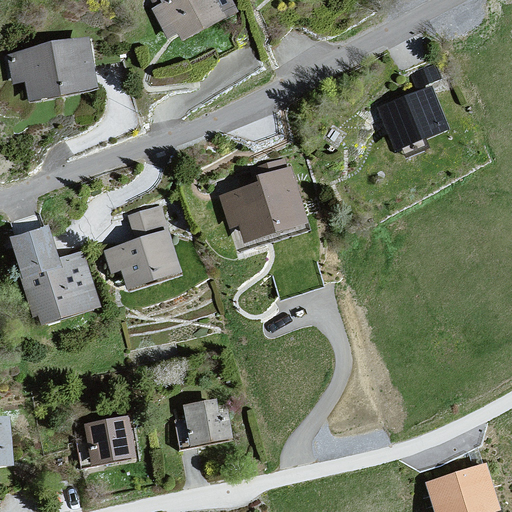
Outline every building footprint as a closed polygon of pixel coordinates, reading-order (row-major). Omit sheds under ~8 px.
[(230,16),(221,0),(157,0),(148,5),(168,41),(178,35),(183,43),(230,16)] [(94,41),(8,53),(13,89),(31,87),(33,99),(101,90),(94,41)] [(433,85),(376,106),(392,151),(450,131),(433,85)] [(262,185),(223,197),(234,232),(244,229),(247,244),(313,227),(294,164),(258,174),(262,185)] [(130,238),(101,247),(107,272),(116,269),(124,292),(183,274),(161,200),(125,209),(130,238)] [(52,221),(10,235),(40,326),(103,305),(86,254),(66,260),(52,221)] [(215,398),(180,404),(189,447),(233,441),(227,410),(218,412),(215,398)] [(9,417),(0,417),(0,467),(13,466),(9,417)] [(133,417),(85,425),(92,468),(140,460),(133,417)] [(488,463),(426,482),(435,511),(491,511),(502,509),(488,463)]
